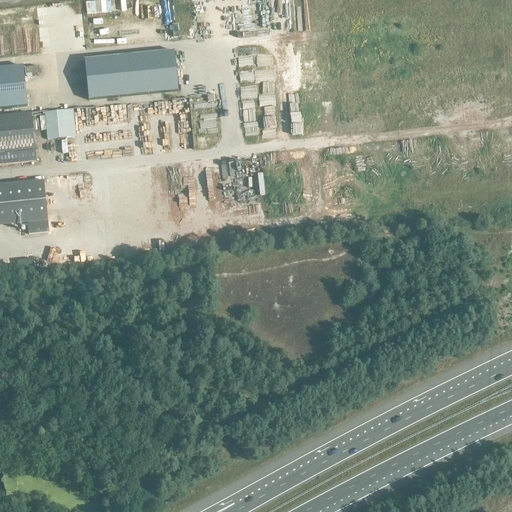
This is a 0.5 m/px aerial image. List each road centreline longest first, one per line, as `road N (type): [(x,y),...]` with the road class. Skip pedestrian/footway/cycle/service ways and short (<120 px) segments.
road 1 (motorway): [(511,361),(231,505)]
road 2 (motorway): [(314,511),(511,411)]
road 3 (unknown): [(218,44),(304,38),(323,45),(330,67),(327,143)]
road 4 (track): [(327,143),(511,125)]
